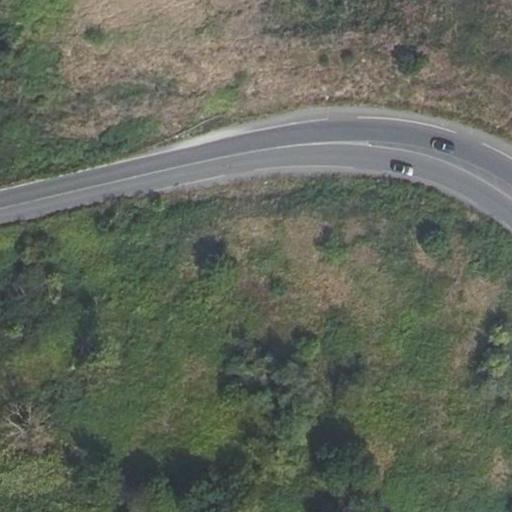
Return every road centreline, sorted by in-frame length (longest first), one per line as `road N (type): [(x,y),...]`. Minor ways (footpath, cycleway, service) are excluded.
road 1 (trunk): [(293,144),(0,208)]
road 2 (trunk): [(293,144),(422,163),(511,207)]
road 3 (trunk): [(511,177),(448,143),(407,136),(293,144)]
